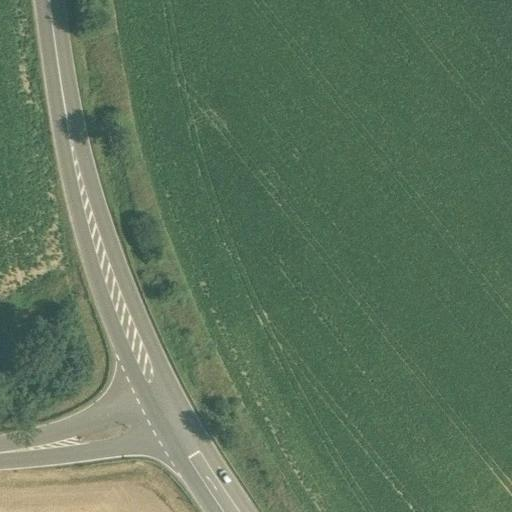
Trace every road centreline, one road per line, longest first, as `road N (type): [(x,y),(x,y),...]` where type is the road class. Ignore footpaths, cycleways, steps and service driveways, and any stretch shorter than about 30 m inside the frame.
road 1 (tertiary): [(48,0),(80,184),(119,306),(171,417)]
road 2 (unclassified): [(0,451),(171,417)]
